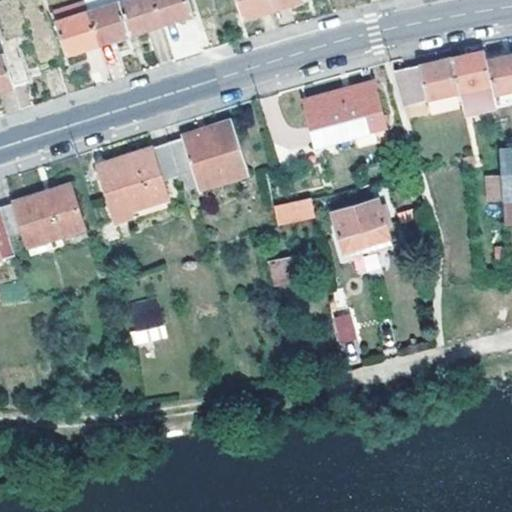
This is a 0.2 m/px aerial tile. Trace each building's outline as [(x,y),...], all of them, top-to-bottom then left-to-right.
[(155,0),(137,0),(120,5),(130,37),(164,26),(158,8),(155,0)] [(155,0),(158,8),(164,26),(194,18),(188,0),(155,0)] [(306,0),(237,0),(245,20),(276,11),(306,0)] [(68,56),(100,47),(90,14),(86,3),(57,12),(62,24),(59,25),(68,56)] [(90,14),(100,47),(130,37),(120,5),(90,14)] [(460,80),(462,90),(467,112),(499,105),(498,100),(496,91),(488,59),(486,48),(485,49),(470,53),(453,57),(460,80)] [(95,79),(108,75),(99,49),(86,53),(95,79)] [(0,92),(29,83),(18,50),(0,55),(0,92)] [(488,59),(496,91),(511,87),(511,53),(505,55),(488,59)] [(407,104),(462,90),(460,80),(453,57),(429,63),(397,72),(407,104)] [(386,125),(374,84),(306,102),(319,146),(386,125)] [(511,87),(496,91),(498,100),(511,98),(511,87)] [(233,124),(170,145),(180,176),(193,173),(199,191),(248,175),(233,124)] [(180,176),(170,145),(98,167),(116,222),(136,217),(134,209),(171,200),(166,181),(180,176)] [(511,150),(509,151),(501,153),(506,221),(511,221),(511,150)] [(500,200),(499,175),(485,175),(486,201),(500,200)] [(71,185),(0,208),(10,237),(25,233),(30,246),(85,228),(71,185)] [(318,215),(314,198),(275,207),(279,223),(318,215)] [(350,256),(394,242),(390,225),(396,224),(390,203),(383,205),(382,199),(336,214),(350,256)] [(10,237),(0,208),(0,260),(16,255),(10,237)] [(396,250),(394,242),(350,256),(351,263),(396,250)] [(299,255),(273,259),(277,282),(301,276),(299,255)] [(131,345),(165,340),(159,298),(125,304),(131,345)] [(351,313),(332,316),(337,344),(355,341),(351,313)]
